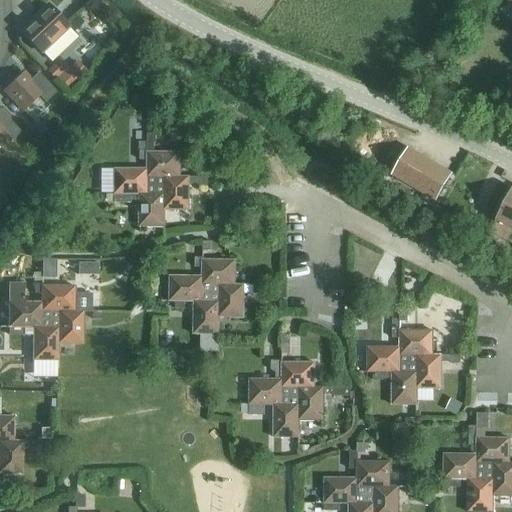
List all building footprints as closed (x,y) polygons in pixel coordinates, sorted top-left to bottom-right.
[(21,33),(40,53),(67,26),(48,7),(21,33)] [(14,50),(0,69),(0,71),(8,77),(23,57),(14,50)] [(48,72),(55,79),(56,78),(66,68),(60,61),(48,72)] [(66,68),(56,78),(67,90),(85,72),(74,61),(66,68)] [(5,92),(22,111),(38,95),(45,103),(55,93),(38,75),(30,82),(23,75),(5,92)] [(130,96),(132,105),(140,103),(138,94),(130,96)] [(0,135),(8,143),(18,133),(10,123),(0,112),(0,135)] [(35,122),(25,131),(35,142),(45,133),(35,122)] [(147,161),(147,170),(148,170),(147,187),(156,187),(156,178),(180,178),(180,177),(180,153),(154,153),(154,143),(155,143),(155,134),(147,134),(147,143),(147,151),(140,151),(140,161),(147,161)] [(409,148),(392,176),(436,201),(453,174),(409,148)] [(136,201),(140,202),(140,195),(156,195),(156,187),(147,187),(148,170),(147,170),(115,170),(114,195),(114,203),(136,204),(136,201)] [(156,178),(156,187),(164,187),(164,211),(188,211),(189,185),(198,185),(198,186),(207,186),(207,177),(198,177),(189,178),(180,177),(180,178),(156,178)] [(140,195),(140,202),(139,227),(164,227),(164,211),(164,187),(156,187),(156,195),(140,195)] [(511,191),(496,221),(511,229),(511,191)] [(66,207),(79,217),(87,207),(74,196),(66,207)] [(12,240),(9,253),(30,258),(33,246),(12,240)] [(201,269),(201,278),(202,278),(202,294),(210,294),(211,286),(234,286),(234,262),(202,262),(202,259),(194,259),(194,269),(201,269)] [(55,261),(41,261),(41,277),(41,279),(55,279),(55,261)] [(41,277),(33,277),(33,285),(40,285),(41,285),(41,279),(41,277)] [(184,303),(194,303),(210,303),(210,294),(202,294),(202,278),(201,278),(169,278),(169,303),(175,303),(175,311),(184,311),(184,303)] [(40,295),(40,304),(41,304),(40,320),(49,320),(50,313),(73,313),(73,288),(40,288),(40,285),(33,285),(33,295),(40,295)] [(211,286),(210,294),(219,294),(219,319),(242,319),(243,286),(234,286),(211,286)] [(252,295),(262,295),(262,286),(252,286),(252,295)] [(21,290),(8,290),(8,304),(8,329),(7,336),(14,337),(23,337),(23,330),(32,330),(32,329),(49,329),(49,320),(40,320),(41,304),(40,304),(21,304),(21,290)] [(194,303),(194,336),(219,336),(219,294),(210,294),(210,303),(194,303)] [(400,312),(400,321),(408,322),(408,312),(400,312)] [(50,313),(49,320),(58,320),(57,345),(58,345),(82,345),(82,313),(73,313),(50,313)] [(91,313),(91,321),(100,321),(100,313),(91,313)] [(32,329),(32,330),(32,361),(58,362),(58,345),(57,345),(58,320),(49,320),(49,329),(32,329)] [(400,339),(400,348),(400,365),(408,365),(408,356),(432,356),(432,355),(432,331),(400,331),(400,329),(392,329),(392,339),(400,339)] [(282,344),(282,353),(289,354),(290,335),(282,335),(282,344)] [(400,348),(367,348),(367,373),(373,373),(392,373),(408,373),(408,365),(400,365),(400,348)] [(408,356),(408,365),(416,365),(416,389),(417,389),(441,389),(441,356),(432,355),(432,356),(408,356)] [(450,356),(450,365),(460,365),(460,356),(450,356)] [(276,373),(276,381),(282,381),(282,397),(290,397),(290,389),(314,389),(314,388),(314,364),(282,363),(282,361),(271,361),(271,371),(276,373)] [(392,373),(373,373),(373,380),(383,380),(392,379),(392,405),(417,405),(417,389),(416,389),(416,365),(408,365),(408,373),(392,373)] [(264,406),(274,406),(274,405),(290,405),(290,397),(282,397),(282,381),(276,381),(249,380),(249,405),(249,406),(249,411),(248,416),(264,416),(264,406)] [(290,389),(290,397),(298,397),(298,421),(323,422),(323,395),(332,395),(332,397),(350,397),(350,388),(314,388),(314,389),(290,389)] [(274,405),(274,406),(273,438),(298,438),(298,421),(298,397),(290,397),(290,405),(274,405)] [(455,414),(460,404),(450,399),(445,409),(455,414)] [(477,429),(488,429),(488,414),(477,414),(477,419),(477,429)] [(0,442),(12,443),(12,418),(0,418),(0,442)] [(405,428),(416,428),(416,419),(405,419),(405,428)] [(50,430),(40,430),(40,440),(50,440),(50,430)] [(476,446),(476,455),(476,472),(484,472),(485,464),(509,464),(509,439),(476,439),(476,437),(469,437),(469,446),(476,446)] [(0,442),(0,475),(21,476),(21,449),(31,449),(31,451),(40,451),(40,443),(12,443),(0,442)] [(459,481),(468,481),(468,480),(484,481),(484,472),(476,472),(476,455),(444,455),(443,480),(449,480),(449,488),(459,488),(459,481)] [(356,470),(357,479),(357,496),(365,496),(365,487),(389,488),(389,487),(389,463),(357,463),(357,460),(349,460),(349,470),(356,470)] [(485,464),(484,472),(493,472),(492,497),(493,497),(511,496),(511,463),(509,464),(485,464)] [(468,480),(468,481),(467,511),(492,511),(493,497),(492,497),(493,472),(484,472),(484,481),(468,480)] [(340,505),(349,505),(349,504),(365,504),(365,496),(357,496),(357,479),(324,479),(324,505),(324,511),(340,511),(340,505)] [(365,487),(365,496),(374,496),(373,511),(398,511),(398,487),(389,487),(389,488),(365,487)] [(349,504),(349,505),(348,511),(373,511),(374,496),(365,496),(365,504),(349,504)] [(74,499),(74,508),(76,508),(82,508),(82,499),(74,499)]
